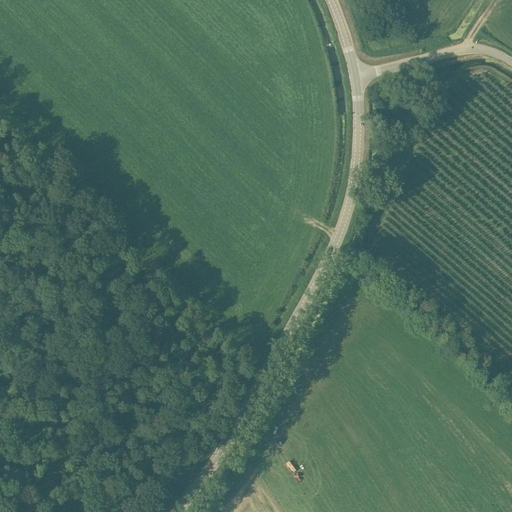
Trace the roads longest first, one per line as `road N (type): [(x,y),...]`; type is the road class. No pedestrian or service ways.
road 1 (tertiary): [(176,511),(219,455),(340,232),(359,146),(356,79)]
road 2 (unclassified): [(356,79),(459,49),(494,52),(511,64)]
